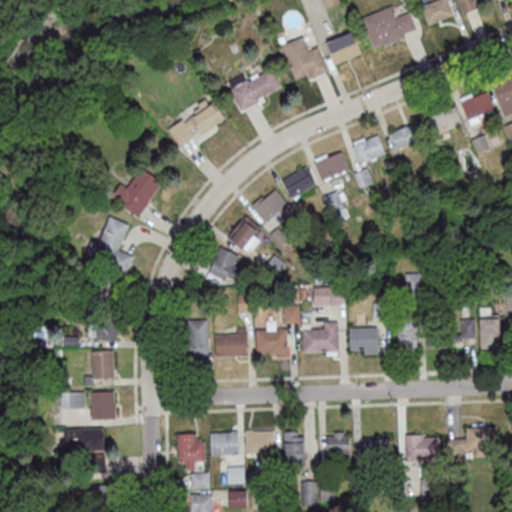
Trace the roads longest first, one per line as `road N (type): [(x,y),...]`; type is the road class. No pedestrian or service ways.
road 1 (residential): [(152,511),(151,334),(165,278),(201,212),(289,135),(511,39)]
road 2 (residential): [(511,385),(148,398)]
